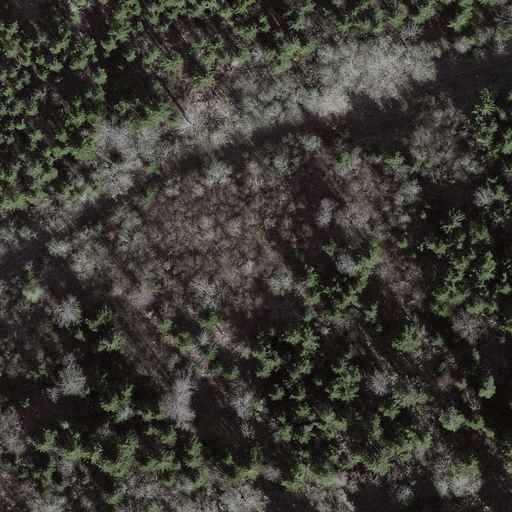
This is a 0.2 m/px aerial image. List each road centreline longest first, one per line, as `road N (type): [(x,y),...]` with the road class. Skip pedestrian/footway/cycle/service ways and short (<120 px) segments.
road 1 (track): [(0,269),(60,227),(220,147),(511,61)]
road 2 (track): [(511,486),(274,511)]
